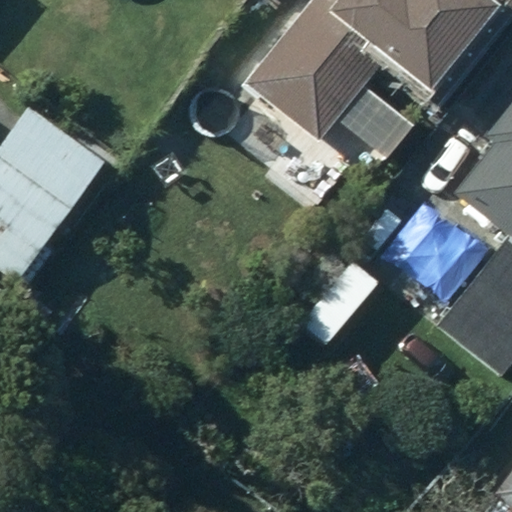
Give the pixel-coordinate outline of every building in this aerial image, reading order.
[(511,0),(311,0),(242,87),(316,146),(371,77),(415,112),(484,26),(496,35),(511,14),(511,0)] [(365,103),(349,124),(350,139),(339,155),(370,179),(379,167),(382,170),(408,137),(365,103)] [(511,108),(484,145),(489,149),(448,202),(511,251),(511,254),(501,270),(493,264),(435,340),(497,388),(511,368),(511,108)] [(20,118),(0,146),(0,281),(11,290),(14,286),(23,293),(48,258),(40,252),(96,173),(20,118)] [(16,321),(34,336),(45,322),(27,308),(16,321)] [(228,429),(211,456),(239,474),(256,447),(228,429)] [(511,511),(511,474),(483,511),(511,511)]
